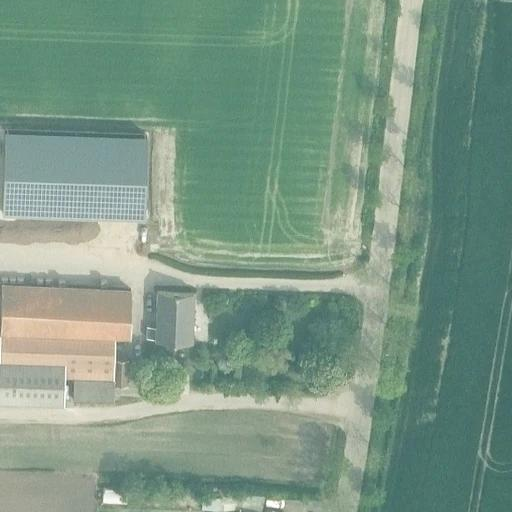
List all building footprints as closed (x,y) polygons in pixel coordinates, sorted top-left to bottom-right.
[(2,212),(143,217),(146,135),(4,130),(2,212)] [(0,325),(0,332),(129,337),(130,289),(1,284),(0,325)] [(155,340),(192,341),(194,291),(157,290),(156,326),(147,326),(146,338),(155,338),(155,340)] [(0,401),(62,403),(64,363),(0,360),(0,401)] [(114,385),(127,385),(128,361),(115,360),(114,380),(73,379),(73,400),(114,401),(114,385)] [(215,481),(216,493),(229,492),(228,479),(215,481)]
